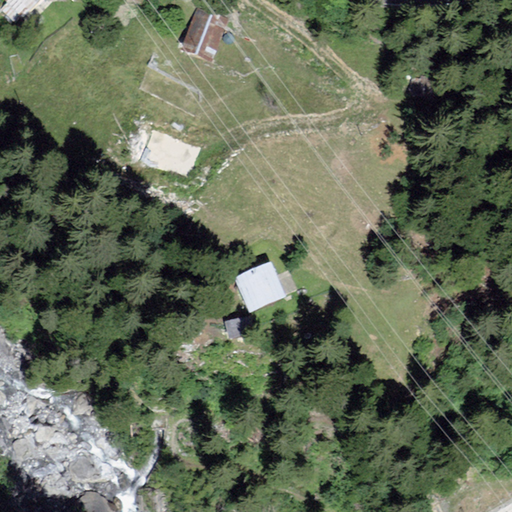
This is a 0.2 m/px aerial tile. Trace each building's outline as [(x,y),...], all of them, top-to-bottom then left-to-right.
[(36,0),(10,0),(11,0),(2,9),(15,22),(36,0)] [(226,20),(198,10),(186,46),(213,55),(226,20)] [(197,148),(154,132),(142,162),(186,178),(197,148)] [(272,264),(237,279),(251,311),(285,297),(284,293),(293,289),(286,273),(278,276),(272,264)] [(242,333),(238,319),(227,322),(230,336),(242,333)]
